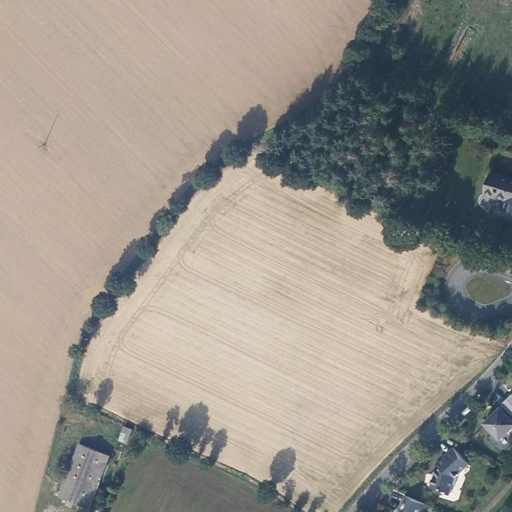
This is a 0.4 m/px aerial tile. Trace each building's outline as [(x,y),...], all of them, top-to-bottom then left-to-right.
[(511,184),(491,178),(486,201),(494,204),(495,200),(511,205),(511,184)] [(511,395),(503,404),(505,406),(501,410),(500,409),(485,423),(501,440),(511,429),(511,395)] [(118,441),(127,444),(131,429),(121,426),(118,441)] [(72,446),(49,498),(79,511),(101,459),(72,446)] [(470,463),(454,447),(444,456),(446,458),(437,467),(439,469),(437,472),(432,487),(452,493),(458,477),(470,463)] [(429,506),(407,495),(399,511),(420,511),(423,506),(424,504),(428,506),(427,510),(429,506)]
